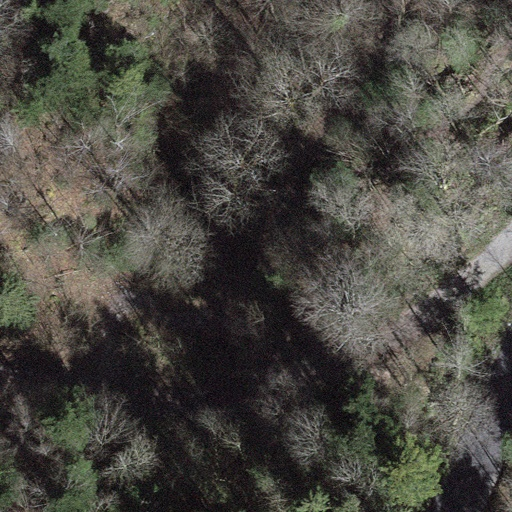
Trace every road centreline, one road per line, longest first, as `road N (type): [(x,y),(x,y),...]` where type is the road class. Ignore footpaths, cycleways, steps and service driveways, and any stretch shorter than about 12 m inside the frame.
road 1 (track): [(121,393),(281,394),(394,348),(511,252)]
road 2 (track): [(0,356),(121,393)]
road 3 (unclassified): [(471,511),(511,394)]
